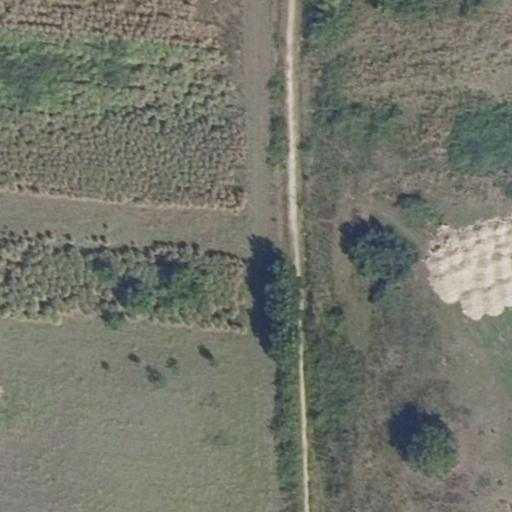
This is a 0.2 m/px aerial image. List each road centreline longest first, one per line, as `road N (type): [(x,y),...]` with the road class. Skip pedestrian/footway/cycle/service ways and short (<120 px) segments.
road 1 (tertiary): [(511,136),(0,200)]
road 2 (track): [(309,511),(291,169),(295,0)]
